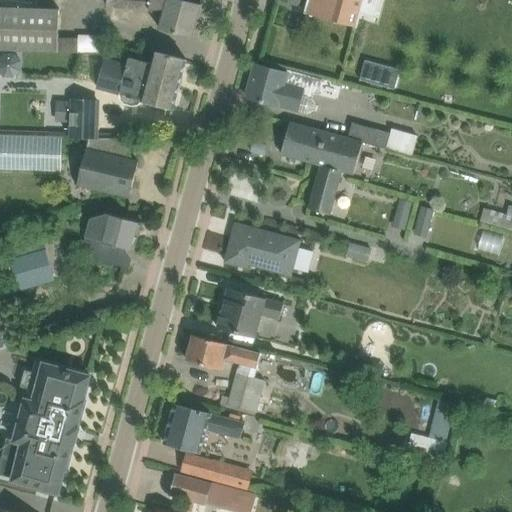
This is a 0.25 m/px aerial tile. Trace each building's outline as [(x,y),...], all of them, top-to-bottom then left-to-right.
[(137,10),(138,0),(93,0),(93,3),(137,10)] [(168,0),(160,28),(194,38),(204,8),(179,0),(168,0)] [(376,25),(383,0),(307,0),(303,15),(357,30),(359,20),(376,25)] [(60,8),(0,2),(0,39),(57,44),(60,8)] [(136,10),(122,8),(120,22),(134,24),(136,10)] [(65,34),(65,54),(92,52),(91,33),(65,34)] [(130,56),(126,70),(181,86),(188,59),(156,50),(152,63),(130,56)] [(243,97),(300,113),(310,79),(253,63),(243,97)] [(119,97),(173,112),(181,86),(126,70),(119,97)] [(101,96),(75,96),(74,131),(101,131),(101,96)] [(43,121),(70,123),(71,103),(43,102),(43,121)] [(320,166),(329,132),(291,122),(282,156),(320,166)] [(375,146),(402,153),(407,132),(380,125),(375,146)] [(320,166),(342,172),(353,175),(361,141),(329,132),(320,166)] [(0,171),(51,171),(51,134),(0,134),(0,171)] [(78,185),(129,199),(140,159),(89,145),(78,185)] [(342,172),(320,166),(309,209),(331,215),(342,172)] [(380,224),(393,228),(401,201),(388,197),(380,224)] [(416,236),(425,209),(411,204),(402,231),(416,236)] [(90,245),(135,256),(143,224),(99,213),(90,245)] [(225,262),(292,277),(300,238),(234,223),(225,262)] [(467,246),(484,249),(486,236),(469,233),(467,246)] [(335,255),(353,263),(359,247),(341,240),(335,255)] [(0,254),(0,260),(9,288),(44,277),(34,244),(0,254)] [(213,327),(257,340),(264,316),(276,319),(284,293),(228,277),(213,327)] [(257,368),(260,353),(192,337),(186,362),(225,371),(227,361),(257,368)] [(11,483),(60,493),(66,469),(68,469),(75,443),(77,443),(81,426),(79,426),(86,400),(85,399),(91,375),(37,360),(35,371),(27,369),(23,386),(30,388),(28,395),(26,395),(14,439),(8,437),(0,466),(0,473),(12,477),(11,483)] [(243,439),(247,422),(175,404),(164,446),(201,455),(207,430),(243,439)] [(400,430),(397,446),(433,454),(437,438),(400,430)] [(276,445),(275,463),(292,464),(293,445),(276,445)] [(176,450),(171,470),(242,488),(247,467),(176,450)] [(203,484),(200,500),(244,509),(248,493),(203,484)]
